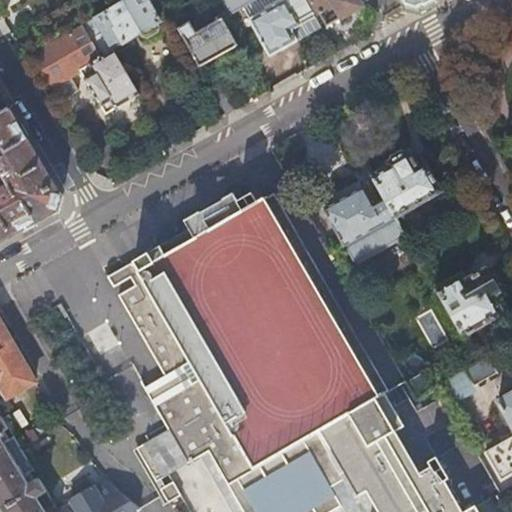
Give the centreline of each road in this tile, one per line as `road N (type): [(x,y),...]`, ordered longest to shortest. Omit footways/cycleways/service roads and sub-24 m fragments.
road 1 (residential): [(412,43),(99,219)]
road 2 (residential): [(412,43),(511,212)]
road 3 (residential): [(0,51),(99,219)]
